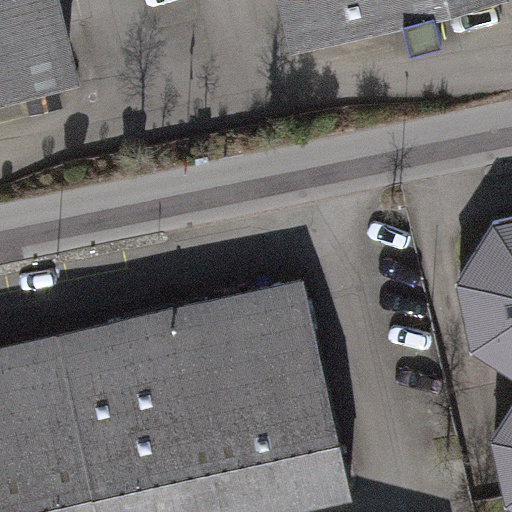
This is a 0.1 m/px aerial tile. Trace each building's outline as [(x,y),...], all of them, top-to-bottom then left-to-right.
[(78,0),(0,0),(0,111),(98,89),(78,0)] [(511,0),(282,0),(298,67),(511,18),(511,0)] [(511,223),(499,226),(464,281),(478,350),(511,371),(511,223)] [(320,289),(0,355),(0,511),(341,511),(366,507),(320,289)] [(511,431),(503,446),(511,493),(511,431)]
